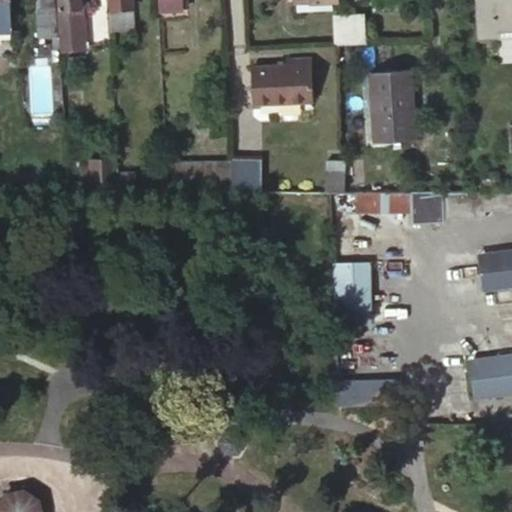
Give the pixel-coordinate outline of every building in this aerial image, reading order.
[(81,38),(79,0),(58,0),(60,38),(81,38)] [(108,0),(109,27),(129,27),(128,0),(108,0)] [(511,0),(475,0),(478,35),(498,34),(497,26),(511,25),(511,0)] [(40,6),(41,31),(54,30),(53,5),(40,6)] [(322,19),(323,42),(370,38),(369,16),(322,19)] [(511,33),(511,25),(497,26),(498,34),(511,33)] [(253,63),(255,100),(315,98),(313,60),(253,63)] [(366,69),(372,137),(414,133),(409,66),(366,69)] [(83,186),(113,186),(112,168),(112,156),(83,157),(83,186)] [(229,161),(231,188),(265,190),(266,157),(229,158),(229,161)] [(340,158),(340,188),(355,188),(382,187),(397,187),(396,159),(340,158)] [(168,159),(169,186),(199,188),(231,188),(229,161),(168,159)] [(112,168),(113,186),(131,186),(131,167),(112,168)] [(511,183),(510,184),(495,185),(461,185),(444,185),(444,214),(485,215),(485,208),(511,206),(511,183)] [(382,187),(355,188),(356,207),(402,206),(402,198),(412,198),(413,218),(444,217),(444,214),(444,185),(397,187),(382,187)] [(507,249),(477,253),(482,289),(511,285),(507,249)] [(349,259),(333,260),(336,321),(352,320),(349,259)] [(511,356),(473,360),(476,393),(504,391),(503,385),(511,384),(511,356)] [(339,378),(340,403),(400,401),(399,376),(339,378)] [(9,484),(0,498),(0,499),(1,511),(50,511),(52,498),(42,482),(26,477),(9,484)]
